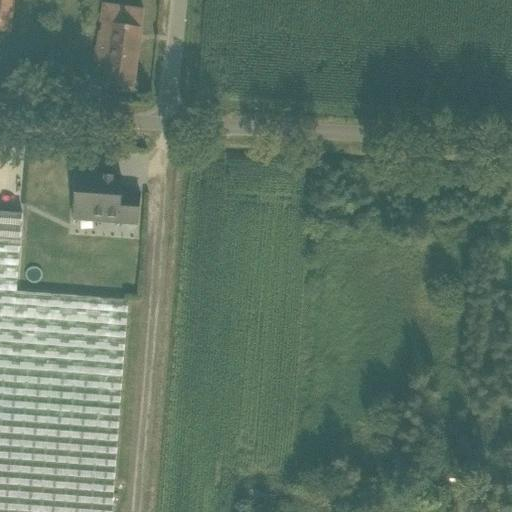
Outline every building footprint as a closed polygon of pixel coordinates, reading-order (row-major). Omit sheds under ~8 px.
[(0,0),(0,28),(10,30),(13,0),(0,0)] [(106,66),(104,85),(132,89),(143,10),(103,4),(94,65),(106,66)] [(95,179),(77,177),(74,219),(137,224),(140,194),(120,193),(121,178),(95,176),(95,179)] [(0,212),(0,239),(20,241),(22,214),(0,212)] [(111,511),(113,493),(128,300),(16,292),(20,241),(0,239),(0,511),(111,511)]
